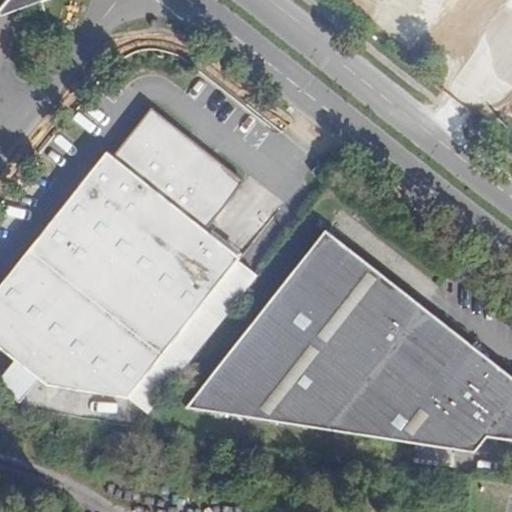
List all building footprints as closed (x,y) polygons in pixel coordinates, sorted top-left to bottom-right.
[(44,0),(0,0),(0,8),(13,13),(44,0)] [(0,289),(0,347),(48,386),(129,398),(241,258),(208,231),(246,183),(154,109),(114,157),(109,153),(0,289)] [(334,176),(320,164),(313,173),(327,184),(334,176)] [(511,378),(328,231),(185,407),(371,436),(384,438),(474,453),(486,436),(511,440),(511,378)] [(384,438),(371,436),(370,442),(383,445),(384,438)] [(465,511),(466,511),(464,505),(461,499),(456,494),(451,490),(444,486),(438,485),(432,485),(426,486),(420,489),(416,491),(412,495),(408,499),(405,505),(404,511),(403,511),(465,511)]
